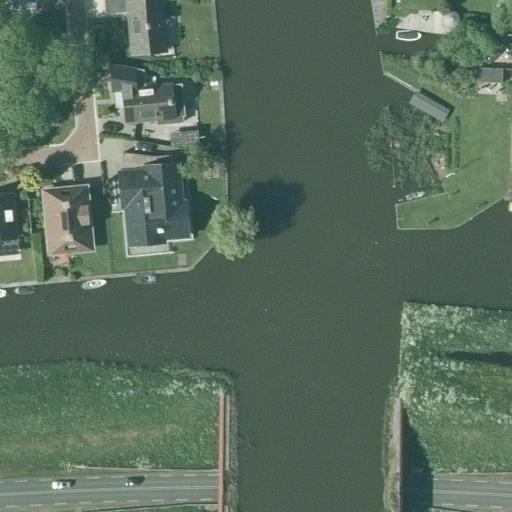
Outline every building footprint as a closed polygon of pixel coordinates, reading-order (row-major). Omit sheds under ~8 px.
[(103,0),(105,13),(128,11),(132,57),(166,53),(165,47),(169,47),(169,46),(165,46),(161,4),(165,4),(165,3),(145,5),(144,0),(103,0)] [(144,71),(110,66),(112,92),(123,91),(126,123),(157,120),(157,127),(184,124),(183,116),(185,116),(182,84),(146,87),(144,71)] [(502,68),(477,67),(477,83),(501,83),(502,68)] [(193,131),(183,132),(185,147),(198,145),(197,131),(193,131)] [(161,241),(161,237),(186,235),(183,204),(179,204),(176,165),(155,167),(154,158),(122,154),(120,172),(123,205),(127,205),(131,244),(161,241)] [(88,243),(87,227),(89,226),(85,188),(43,192),(47,230),(49,230),(50,246),(55,251),(84,248),(88,243)] [(0,240),(16,239),(12,194),(0,195),(0,240)]
